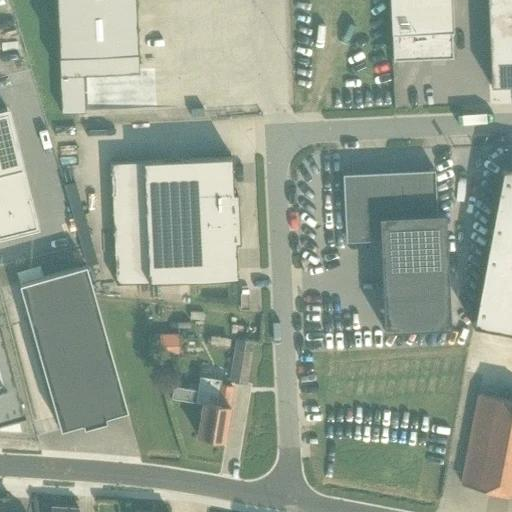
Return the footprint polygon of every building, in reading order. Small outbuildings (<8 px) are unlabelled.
[(136,50),(134,0),(54,0),(55,7),(57,54),(58,74),(60,113),(84,112),(83,109),(82,73),(138,70),(136,50)] [(388,0),(391,58),(451,55),(450,29),(452,29),(450,0),(388,0)] [(511,0),(485,0),(489,85),(511,83),(511,0)] [(6,109),(0,110),(0,233),(34,225),(6,109)] [(231,157),(142,161),(110,163),(112,209),(115,283),(132,283),(147,282),(236,278),(236,277),(235,242),(239,242),(236,192),(232,193),(231,157)] [(511,166),(501,164),(471,324),(511,332),(511,166)] [(433,170),(341,174),(344,225),(345,225),(345,240),(379,238),(383,330),(449,327),(443,212),(435,212),(433,170)] [(126,411),(85,265),(18,283),(59,430),(81,423),(82,427),(105,421),(104,417),(126,411)] [(0,429),(19,431),(17,421),(25,419),(25,418),(24,418),(21,409),(0,327),(0,429)] [(246,385),(253,342),(236,339),(228,382),(246,385)] [(205,382),(199,416),(196,436),(223,441),(232,387),(205,382)] [(511,400),(478,394),(465,465),(461,485),(511,494),(511,400)]
